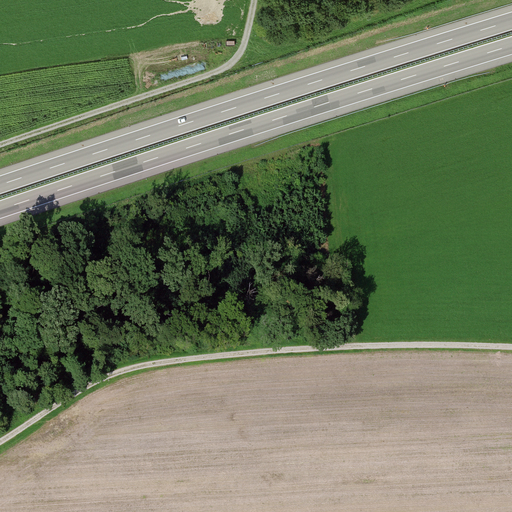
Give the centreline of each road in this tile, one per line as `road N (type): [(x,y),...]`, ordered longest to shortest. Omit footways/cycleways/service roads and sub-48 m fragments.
road 1 (motorway): [(0,210),(511,45)]
road 2 (motorway): [(511,21),(0,185)]
road 3 (track): [(0,433),(96,375),(226,356),(511,353)]
road 4 (track): [(0,149),(233,64),(257,0)]
